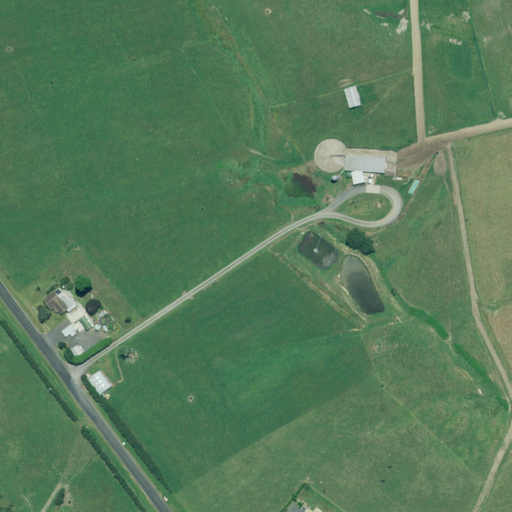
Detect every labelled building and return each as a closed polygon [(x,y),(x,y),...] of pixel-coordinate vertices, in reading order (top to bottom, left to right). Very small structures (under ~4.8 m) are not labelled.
[(362,106),(357,87),(345,90),(350,109),(362,106)] [(352,171),(355,186),(367,183),(364,172),(365,172),(386,173),(387,159),(348,156),(346,171),(352,171)] [(71,310),(61,296),(57,292),(46,300),(53,311),(56,309),(59,313),(61,312),(63,315),(70,310),(70,311),(71,310)] [(71,310),(70,311),(71,313),(79,307),(73,298),(71,301),(65,293),(61,296),(71,310)] [(90,320),(87,316),(81,319),(88,331),(96,326),(92,319),(90,320)] [(85,330),(81,324),(77,327),(81,333),(85,330)] [(103,329),(100,324),(95,327),(98,332),(103,329)] [(64,332),(68,337),(71,335),(73,337),(78,334),(73,326),(64,332)] [(113,387),(102,372),(90,380),(102,395),(113,387)]
